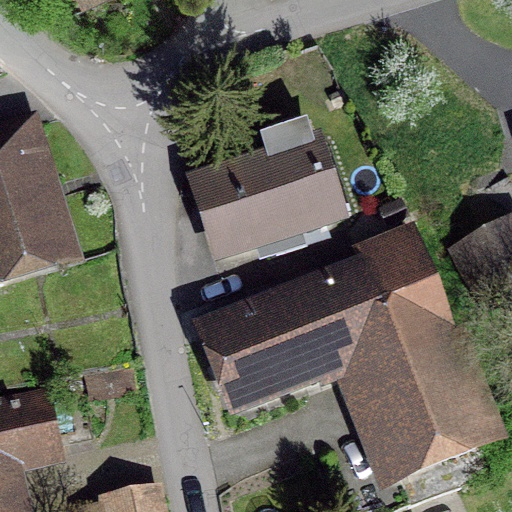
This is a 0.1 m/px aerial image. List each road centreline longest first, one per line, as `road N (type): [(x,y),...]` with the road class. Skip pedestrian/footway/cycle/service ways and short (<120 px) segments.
road 1 (unclassified): [(194,511),(153,292),(146,133)]
road 2 (residential): [(146,133),(64,84),(0,30)]
road 3 (residential): [(203,39),(335,0)]
